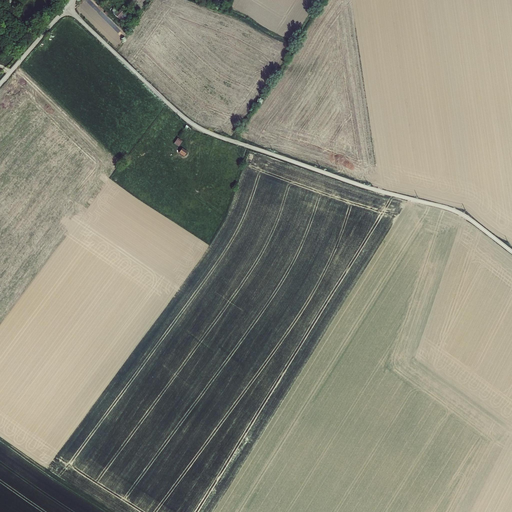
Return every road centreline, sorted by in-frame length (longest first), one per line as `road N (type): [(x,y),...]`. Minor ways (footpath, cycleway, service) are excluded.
road 1 (residential): [(65,6),(208,132),(448,208),(511,251)]
road 2 (track): [(0,437),(111,511)]
